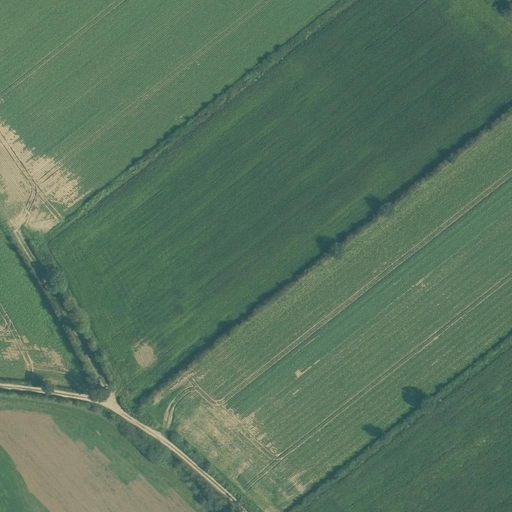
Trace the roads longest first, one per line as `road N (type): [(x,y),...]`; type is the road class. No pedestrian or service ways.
road 1 (track): [(22,240),(113,406)]
road 2 (track): [(244,511),(113,406)]
